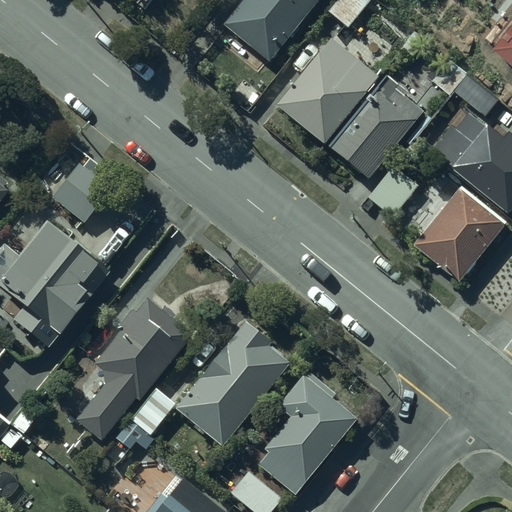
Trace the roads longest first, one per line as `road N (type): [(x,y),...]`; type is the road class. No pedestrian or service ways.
road 1 (tertiary): [(1,0),(473,384)]
road 2 (residential): [(370,511),(473,384)]
